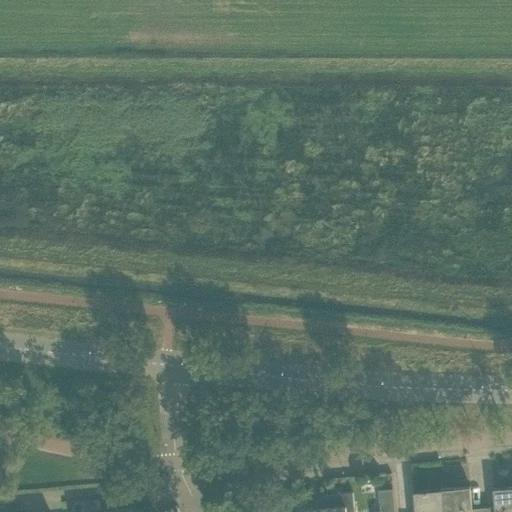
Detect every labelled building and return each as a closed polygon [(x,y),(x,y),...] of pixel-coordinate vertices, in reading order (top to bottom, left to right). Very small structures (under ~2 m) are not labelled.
[(511,511),(511,486),(492,489),(494,511),(511,511)] [(471,511),(470,487),(441,489),(443,511),(471,511)] [(394,511),(394,508),(392,488),(378,490),(380,511),(394,511)] [(443,511),(441,489),(413,492),(414,511),(443,511)] [(354,511),(352,492),(321,495),(322,507),(300,509),(299,511),(354,511)]
